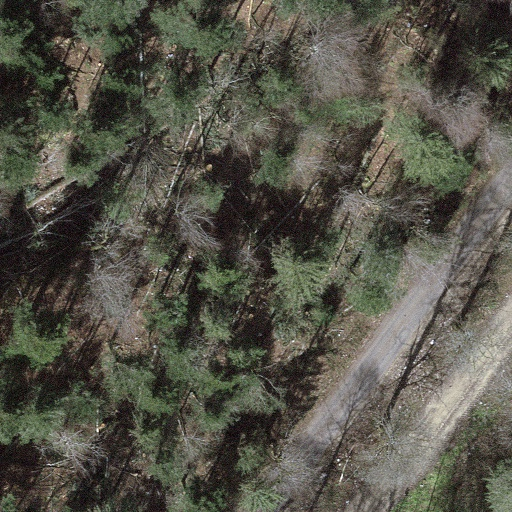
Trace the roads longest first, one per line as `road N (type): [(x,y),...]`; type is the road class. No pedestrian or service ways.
road 1 (residential): [(511,173),(272,511)]
road 2 (track): [(511,325),(367,511)]
